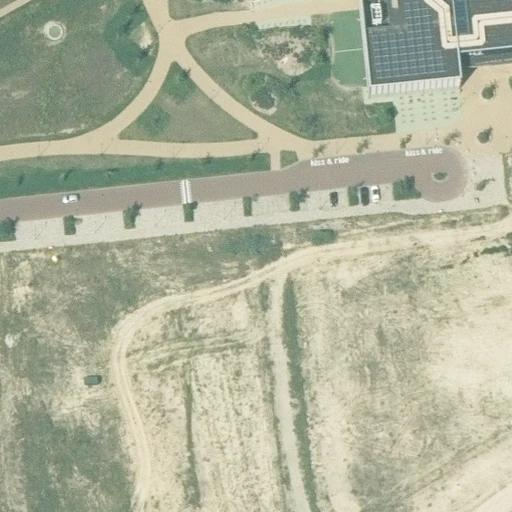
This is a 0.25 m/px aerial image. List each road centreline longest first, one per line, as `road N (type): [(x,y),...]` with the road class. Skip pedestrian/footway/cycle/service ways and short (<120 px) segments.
road 1 (residential): [(438,176),(415,168),(0,212)]
road 2 (residential): [(289,335),(307,511)]
road 3 (residential): [(154,350),(171,511)]
road 4 (residential): [(289,335),(154,350)]
road 5 (residential): [(289,335),(423,323)]
road 6 (residential): [(423,323),(490,315),(497,381)]
